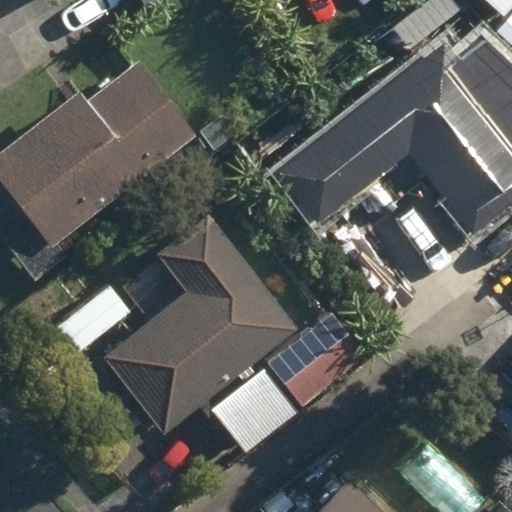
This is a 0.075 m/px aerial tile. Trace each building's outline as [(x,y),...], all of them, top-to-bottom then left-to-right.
[(142,0),(147,10),(165,0),(142,0)] [(408,150),(498,263),(511,251),(511,77),(506,69),(481,88),(444,40),(330,131),(369,182),(408,150)] [(0,215),(0,235),(35,280),(64,258),(53,245),(194,135),(138,61),(85,102),(78,91),(0,152),(0,178),(18,201),(0,215)] [(105,355),(165,432),(297,329),(208,215),(158,254),(187,292),(105,355)] [(269,362),(304,406),(365,357),(330,313),(269,362)] [(319,511),(383,511),(349,480),(319,511)]
